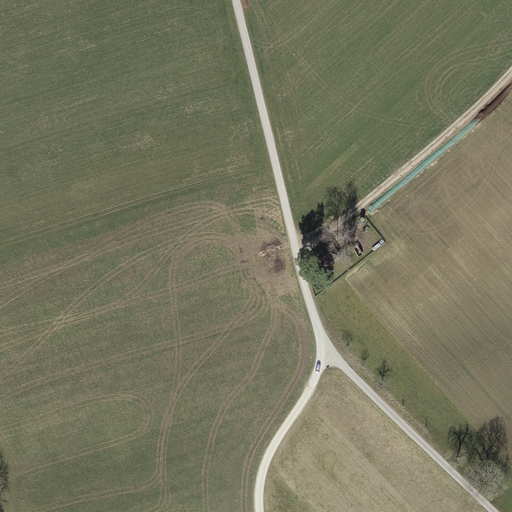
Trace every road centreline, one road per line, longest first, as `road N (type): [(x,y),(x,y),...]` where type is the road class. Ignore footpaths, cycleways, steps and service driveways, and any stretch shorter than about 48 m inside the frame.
road 1 (unclassified): [(238,0),(325,347)]
road 2 (track): [(298,247),(405,168),(511,67)]
road 3 (track): [(497,511),(325,347),(313,379)]
road 4 (track): [(260,511),(258,488),(271,449),(313,379)]
